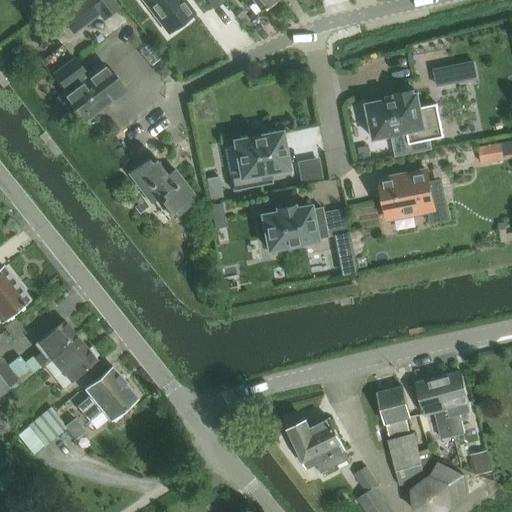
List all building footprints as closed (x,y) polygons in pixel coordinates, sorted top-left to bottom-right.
[(78,0),(58,15),(74,36),(99,16),(103,22),(121,8),(114,0),(78,0)] [(181,0),(140,0),(167,34),(192,15),(181,0)] [(275,0),(252,0),(261,11),(275,0)] [(103,68),(89,78),(75,57),(51,74),(68,95),(66,96),(86,121),(122,92),(103,68)] [(434,70),(437,87),(460,83),(457,65),(434,70)] [(397,98),(367,104),(375,140),(423,130),(425,141),(445,137),(438,104),(422,108),(419,93),(415,94),(415,91),(396,94),(397,98)] [(280,133),(236,142),(234,142),(235,144),(235,143),(242,176),(231,179),(234,192),(261,186),(259,175),(261,174),(269,172),(269,173),(271,172),(287,169),(288,169),(288,167),(281,134),(282,134),(281,133),(280,133)] [(482,164),(505,161),(502,144),(479,148),(482,164)] [(153,155),(128,174),(151,204),(158,198),(174,219),(198,200),(175,169),(168,175),(153,155)] [(389,219),(436,210),(433,199),(445,197),(442,180),(430,183),(428,171),(381,180),(389,219)] [(219,177),(207,179),(211,202),(223,200),(219,177)] [(278,209),(279,213),(264,216),(264,215),(262,216),(263,217),(269,248),(268,248),(269,250),(270,250),(270,249),(315,240),(315,241),(317,241),(317,240),(328,238),(322,209),(311,211),(310,208),(310,206),(308,207),(309,207),(294,210),(293,206),(278,209)] [(0,270),(0,322),(29,300),(4,267),(0,270)] [(65,321),(35,345),(42,353),(35,359),(42,367),(53,359),(79,338),(65,321)] [(79,338),(53,359),(71,382),(98,361),(79,338)] [(29,370),(20,358),(7,367),(0,357),(0,395),(18,382),(16,379),(29,370)] [(138,398),(113,367),(85,390),(90,396),(102,411),(102,412),(110,421),(122,412),(138,398)] [(439,377),(454,436),(465,433),(459,406),(469,404),(461,371),(439,377)] [(454,436),(439,377),(417,382),(426,415),(435,412),(442,439),(454,436)] [(387,425),(391,440),(411,434),(407,420),(411,419),(403,386),(379,392),(387,425)] [(52,409),(35,423),(51,442),(67,429),(76,439),(85,432),(75,419),(66,426),(63,422),(85,404),(95,417),(102,412),(102,411),(90,396),(83,401),(78,395),(55,413),(52,409)] [(330,460),(335,468),(350,460),(346,452),(347,451),(330,418),(312,428),(310,428),(327,461),(330,460)] [(310,428),(312,428),(308,420),(289,430),(309,470),(318,466),(322,474),(335,468),(330,460),(327,461),(310,428)] [(35,423),(10,442),(26,462),(51,442),(35,423)] [(389,440),(397,470),(422,463),(419,452),(414,433),(411,434),(391,440),(389,440)] [(67,445),(73,453),(81,448),(74,439),(67,445)] [(419,452),(422,463),(424,470),(434,467),(429,449),(419,452)] [(492,471),(488,456),(487,451),(472,454),(473,460),(477,475),(492,471)] [(439,462),(430,477),(413,490),(415,511),(416,511),(444,511),(467,496),(464,476),(439,462)] [(422,463),(397,470),(400,485),(426,479),(424,470),(422,463)] [(355,474),(367,493),(376,487),(380,485),(367,466),(355,474)] [(11,485),(2,491),(10,503),(26,492),(13,473),(6,478),(11,485)] [(358,499),(366,511),(392,511),(376,487),(367,493),(358,499)]
